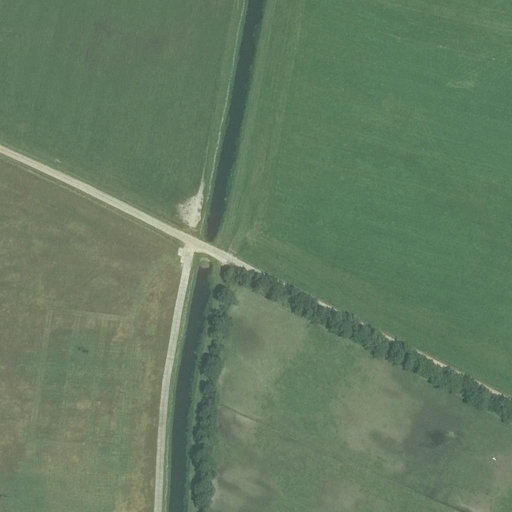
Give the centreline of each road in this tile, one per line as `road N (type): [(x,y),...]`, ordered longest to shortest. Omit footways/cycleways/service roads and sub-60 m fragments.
road 1 (track): [(511,404),(220,256)]
road 2 (track): [(192,511),(194,432),(220,256)]
road 3 (track): [(198,245),(0,148)]
